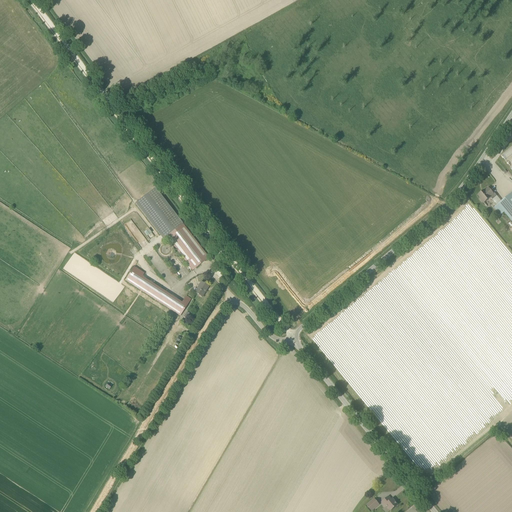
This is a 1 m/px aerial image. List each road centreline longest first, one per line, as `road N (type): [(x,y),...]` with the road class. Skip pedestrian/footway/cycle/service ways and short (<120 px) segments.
road 1 (track): [(31,0),(291,335)]
road 2 (unclassified): [(291,335),(442,210),(511,116)]
road 3 (track): [(300,328),(423,476),(436,478),(496,429),(511,443)]
road 4 (unclassified): [(434,511),(291,335)]
road 5 (unclassified): [(291,335),(271,336),(245,308),(225,303),(147,422)]
